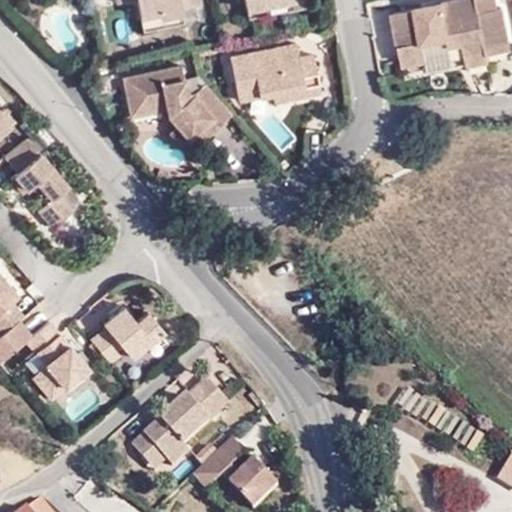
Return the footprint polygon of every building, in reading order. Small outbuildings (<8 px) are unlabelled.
[(165,22),(188,19),(187,13),(206,10),(204,0),(120,0),(122,8),(142,5),(146,21),(165,17),(165,22)] [(249,0),(252,13),(294,5),(292,0),(249,0)] [(502,14),(499,0),(483,0),(400,16),(409,67),(433,63),(430,45),(453,42),(454,49),(468,47),(472,68),(494,64),(493,58),(511,54),(511,40),(507,12),(502,14)] [(294,5),(252,13),(253,20),(295,13),(294,5)] [(189,28),(188,19),(165,22),(165,17),(146,21),(148,35),(189,28)] [(312,90),(313,99),(327,97),(321,60),(306,62),(304,47),(236,59),(245,103),(280,96),(312,90)] [(216,137),(238,118),(211,88),(201,96),(191,98),(188,81),(187,69),(129,80),(135,111),(171,104),(173,113),(173,116),(184,129),(196,143),(211,129),(216,137)] [(211,88),(204,78),(188,81),(191,98),(201,96),(211,88)] [(281,106),(313,99),(312,90),(280,96),(281,106)] [(171,104),(135,111),(136,120),(173,113),(171,104)] [(0,135),(16,122),(4,109),(0,112),(0,135)] [(195,155),(216,137),(211,129),(196,143),(184,129),(178,135),(195,155)] [(53,199),(48,202),(38,211),(53,228),(74,210),(60,194),(69,186),(28,138),(5,158),(18,172),(11,179),(25,193),(33,185),(38,181),(53,199)] [(33,185),(48,202),(53,199),(38,181),(33,185)] [(0,311),(13,300),(18,295),(3,277),(0,279),(0,311)] [(0,311),(0,332),(23,313),(13,300),(0,311)] [(358,300),(352,323),(369,334),(378,319),(358,300)] [(109,326),(94,338),(113,362),(127,349),(134,357),(166,330),(150,310),(138,321),(125,305),(111,318),(114,321),(109,326)] [(23,313),(0,332),(3,335),(26,316),(23,313)] [(114,321),(111,318),(105,322),(109,326),(114,321)] [(90,368),(78,353),(74,356),(70,352),(71,345),(50,321),(28,341),(49,366),(35,377),(53,399),(90,368)] [(113,362),(94,338),(93,339),(112,362),(113,362)] [(154,443),(167,458),(173,466),(190,450),(185,444),(231,404),(209,379),(176,408),(179,413),(172,419),(169,415),(133,445),(142,454),(154,443)] [(179,413),(176,408),(169,415),(172,419),(179,413)] [(155,469),(167,458),(154,443),(142,454),(155,469)] [(203,467),(218,453),(211,446),(197,460),(203,467)] [(50,511),(41,499),(24,511),(50,511)]
